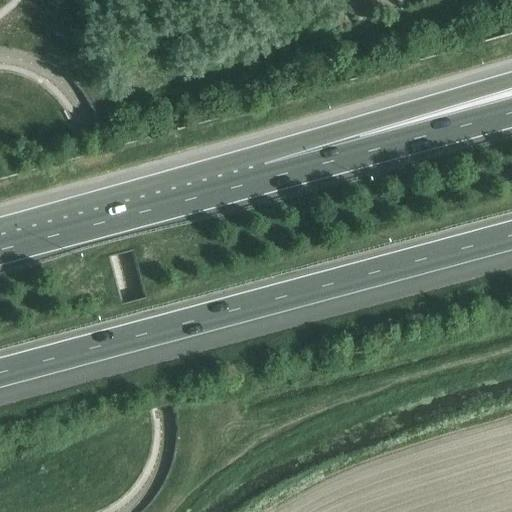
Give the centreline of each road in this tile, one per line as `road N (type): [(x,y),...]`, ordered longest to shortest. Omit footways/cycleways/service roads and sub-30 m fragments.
road 1 (motorway): [(0,372),(511,234)]
road 2 (motorway): [(263,178),(0,249)]
road 3 (motorway): [(511,80),(349,130),(263,178)]
road 4 (motorway): [(511,111),(263,178)]
